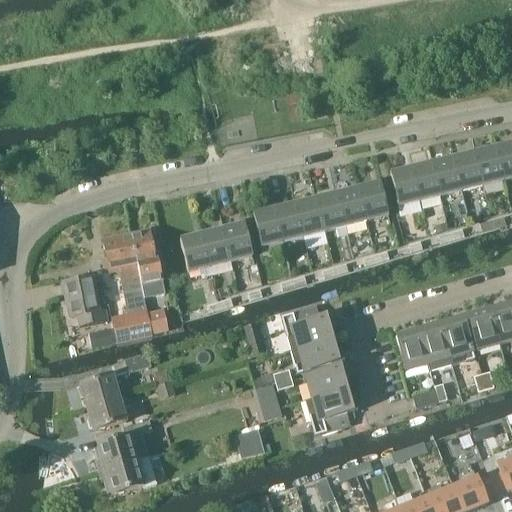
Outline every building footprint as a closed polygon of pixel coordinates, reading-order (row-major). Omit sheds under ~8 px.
[(511,144),(496,149),(504,182),(511,180),(511,144)] [(504,182),(496,149),(475,154),(483,188),(504,182)] [(483,188),(475,154),(453,159),(462,193),(483,188)] [(462,193),(453,159),(432,165),(440,198),(462,193)] [(440,198),(432,165),(411,170),(419,203),(440,198)] [(419,203),(411,170),(389,175),(398,209),(419,203)] [(359,190),(367,223),(389,218),(381,185),(359,190)] [(367,223),(359,190),(338,195),(346,229),(367,223)] [(346,229),(338,195),(317,201),(325,234),(346,229)] [(325,234),(317,201),(296,206),(304,239),(325,234)] [(304,239),(296,206),(275,211),(283,245),(304,239)] [(283,245),(275,211),(253,217),(261,250),(283,245)] [(503,228),(501,221),(490,224),(492,231),(503,228)] [(490,224),(479,227),(481,235),(482,234),(492,231),(490,224)] [(223,231),(231,264),(253,259),(245,225),(223,231)] [(436,235),(447,232),(445,225),(434,228),(436,235)] [(231,264),(223,231),(202,236),(210,270),(231,264)] [(150,233),(130,237),(141,287),(144,300),(165,296),(159,268),(163,267),(159,246),(153,248),(150,233)] [(461,233),(450,236),(452,244),(463,240),(461,233)] [(210,270),(202,236),(180,242),(188,275),(210,270)] [(439,240),(441,247),(452,244),(450,236),(439,240)] [(112,240),(103,242),(106,253),(110,275),(120,273),(125,296),(130,318),(148,314),(144,300),(141,287),(130,237),(112,240)] [(419,246),(408,249),(410,256),(411,256),(420,253),(419,246)] [(377,266),(388,263),(386,256),(375,259),(377,266)] [(365,270),(376,266),(373,259),(362,263),(365,270)] [(343,268),(332,271),(334,279),(346,275),(343,268)] [(321,275),(323,282),(334,279),(332,271),(321,275)] [(80,328),(108,323),(106,312),(100,313),(93,278),(64,284),(71,319),(78,318),(80,328)] [(304,288),(302,280),(291,284),(293,291),(304,288)] [(280,287),(282,294),(293,291),(291,284),(280,287)] [(249,304),(260,301),(258,294),(247,297),(249,304)] [(229,302),(217,305),(220,313),(231,310),(229,302)] [(500,346),(501,345),(511,342),(511,304),(511,305),(511,306),(511,307),(503,310),(503,308),(490,311),(500,346)] [(206,309),(208,316),(220,313),(217,305),(206,309)] [(292,353),(333,341),(330,330),(335,328),(332,317),(320,320),(317,309),(282,319),(292,353)] [(500,346),(490,311),(478,315),(479,317),(474,318),(473,316),(468,317),(478,352),(500,346),(502,353),(503,352),(501,345),(500,346)] [(149,316),(154,336),(169,332),(165,313),(149,316)] [(113,322),(118,344),(118,345),(154,337),(149,314),(148,314),(130,318),(113,322)] [(453,322),(441,325),(452,367),(475,360),(463,319),(458,320),(459,322),(454,324),(453,322)] [(252,357),(264,353),(256,325),(244,328),(252,357)] [(419,331),(431,373),(452,367),(441,325),(428,329),(429,331),(420,333),(419,331)] [(116,345),(113,331),(89,336),(92,350),(116,345)] [(430,373),(431,373),(419,331),(418,332),(419,334),(410,336),(409,334),(396,338),(406,372),(428,366),(430,373)] [(333,341),(292,353),(298,375),(344,362),(341,351),(336,352),(333,341)] [(148,355),(125,362),(129,374),(152,367),(148,355)] [(313,400),(347,391),(344,380),(349,378),(346,367),(307,378),(313,400)] [(276,384),(292,380),(290,372),(274,376),(276,384)] [(494,389),(490,373),(482,376),(486,391),(494,389)] [(113,376),(80,386),(87,412),(121,402),(126,401),(123,390),(117,391),(113,376)] [(474,378),(479,394),(486,391),(482,376),(474,378)] [(292,380),(276,384),(279,392),(295,388),(292,380)] [(158,388),(163,402),(176,398),(172,384),(158,388)] [(435,388),(440,404),(448,401),(443,386),(435,388)] [(254,393),(263,423),(283,416),(274,387),(254,393)] [(313,400),(306,402),(316,437),(351,427),(347,415),(359,412),(355,400),(351,402),(347,391),(313,400)] [(413,397),(417,410),(439,404),(436,391),(413,397)] [(121,402),(87,412),(93,433),(127,423),(123,410),(128,408),(126,401),(121,402)] [(131,437),(97,447),(105,474),(138,464),(150,460),(150,459),(143,437),(153,434),(150,422),(128,429),(131,437)] [(263,431),(238,438),(245,460),(269,453),(263,431)] [(429,455),(425,444),(409,450),(413,460),(429,455)] [(393,455),(397,465),(413,460),(409,450),(393,455)] [(138,464),(105,474),(112,498),(145,488),(157,485),(150,460),(138,464)] [(487,481),(492,496),(506,491),(508,494),(511,492),(511,461),(498,467),(501,476),(487,481)] [(374,473),(370,463),(354,468),(358,478),(374,473)] [(338,473),(342,484),(358,478),(354,468),(338,473)] [(492,496),(487,481),(478,484),(476,479),(454,489),(463,511),(472,511),(487,506),(484,499),(492,496)] [(426,511),(463,511),(454,489),(442,493),(440,489),(429,493),(431,498),(423,501),(426,511)] [(256,511),(258,511),(254,501),(238,506),(240,511),(256,511)] [(426,511),(423,501),(401,510),(401,511),(426,511)]
